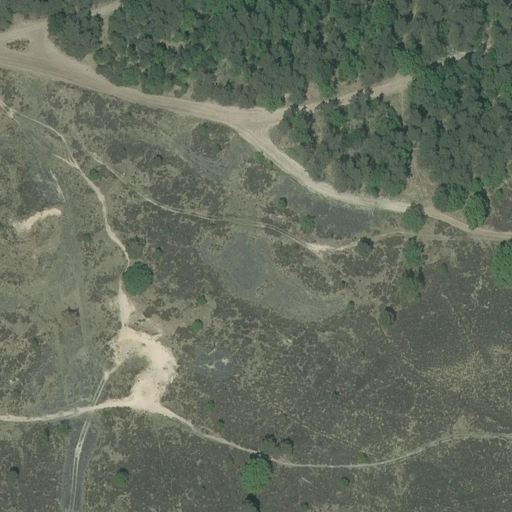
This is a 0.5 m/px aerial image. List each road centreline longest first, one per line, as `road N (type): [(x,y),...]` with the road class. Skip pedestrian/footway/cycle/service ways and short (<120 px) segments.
road 1 (track): [(0,61),(231,116),(315,188),(426,212),(485,235),(511,234)]
road 2 (track): [(0,417),(26,423),(136,402),(297,470),(373,467),(446,442),(511,440)]
road 3 (track): [(249,132),(429,78),(511,38)]
